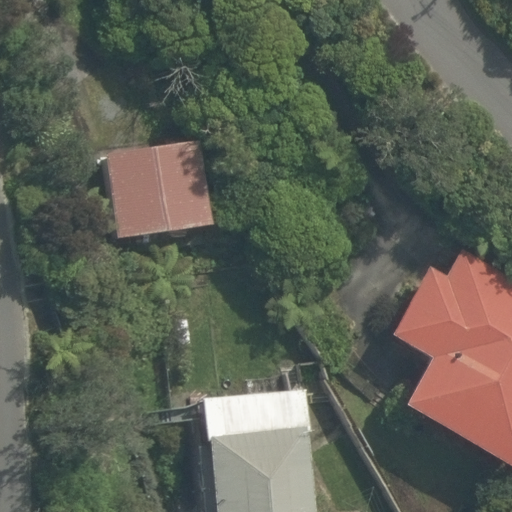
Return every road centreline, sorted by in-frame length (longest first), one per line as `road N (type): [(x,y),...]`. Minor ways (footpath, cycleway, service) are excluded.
road 1 (residential): [(10,511),(0,296)]
road 2 (residential): [(427,0),(511,112)]
